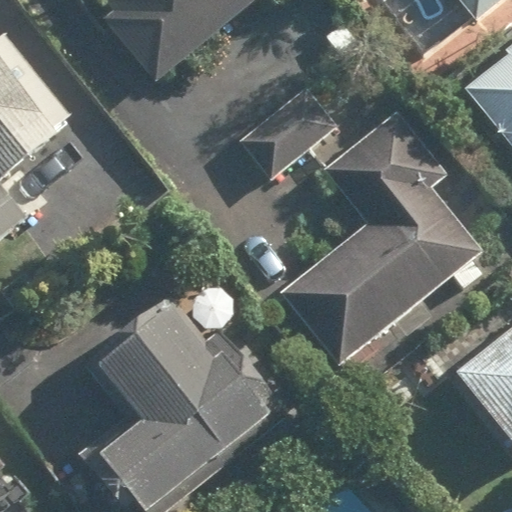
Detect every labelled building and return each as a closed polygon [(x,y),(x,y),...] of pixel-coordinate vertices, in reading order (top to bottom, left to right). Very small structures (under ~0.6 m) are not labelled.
[(109,0),(168,74),(261,0),(109,0)] [(467,12),(456,0),(387,0),(425,46),(467,12)] [(464,0),(482,23),(511,0),(464,0)] [(7,179),(81,120),(11,31),(0,39),(0,249),(39,218),(7,179)] [(511,136),(511,55),(472,91),(511,136)] [(250,137),(282,177),(343,128),(310,88),(250,137)] [(370,223),(289,288),(349,362),(485,253),(436,192),(457,175),(406,110),(329,171),(370,223)] [(259,377),(226,336),(208,350),(166,298),(94,356),(144,418),(102,452),(150,511),(156,511),(276,416),(250,385),(259,377)] [(511,333),(463,377),(511,433),(511,333)] [(0,511),(0,474),(14,462),(0,445),(0,511)]
